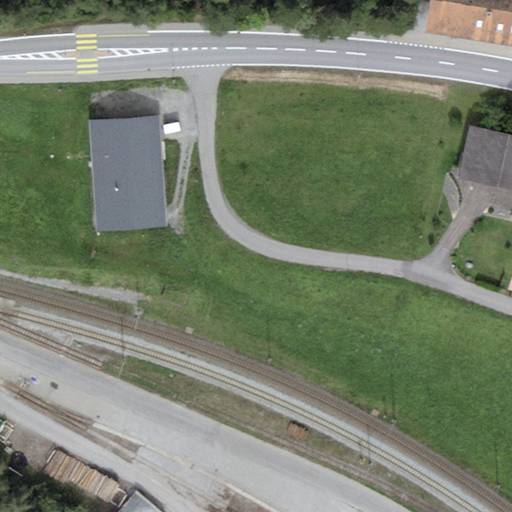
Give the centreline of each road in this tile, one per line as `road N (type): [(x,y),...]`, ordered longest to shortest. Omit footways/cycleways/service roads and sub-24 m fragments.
road 1 (residential): [(204,49),(210,185),(230,227),(278,251),(430,272),(511,308)]
road 2 (secondary): [(204,49),(403,58),(511,75)]
road 3 (secondary): [(0,57),(204,49)]
